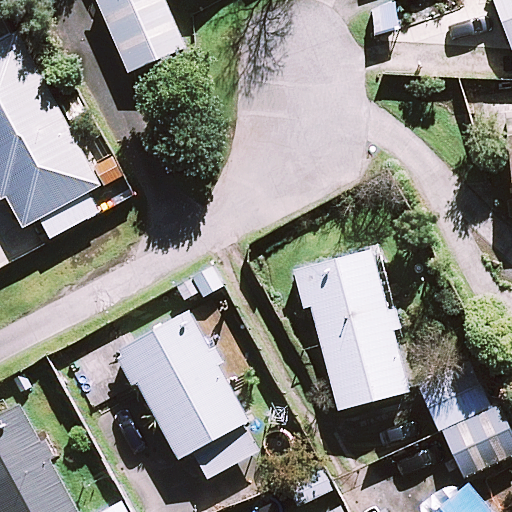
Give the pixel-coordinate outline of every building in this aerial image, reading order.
[(170,0),(121,0),(105,7),(137,83),(196,59),(170,0)] [(511,0),(501,4),(511,34),(511,0)] [(27,42),(0,55),(0,192),(10,210),(16,207),(33,239),(111,197),(27,42)] [(419,403),(382,261),(301,282),(312,322),(321,319),(348,421),(419,403)] [(256,435),(260,433),(200,324),(129,362),(189,472),(204,464),(256,435)] [(452,440),(501,419),(480,370),(426,394),(448,442),(452,440)] [(81,511),(28,414),(0,429),(0,511),(81,511)] [(501,419),(452,440),(473,488),(511,471),(511,424),(508,416),(501,419)] [(256,435),(204,464),(218,491),(271,462),(256,435)] [(492,511),(478,495),(457,511),(492,511)] [(344,511),(339,502),(321,511),(344,511)]
